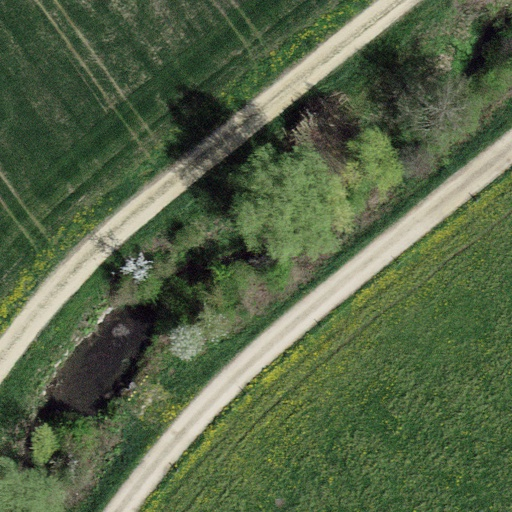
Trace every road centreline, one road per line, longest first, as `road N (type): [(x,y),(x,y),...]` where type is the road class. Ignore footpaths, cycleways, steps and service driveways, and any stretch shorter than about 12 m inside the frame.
road 1 (track): [(0,363),(69,266),(401,0)]
road 2 (track): [(118,511),(199,413),(323,298),(511,147)]
